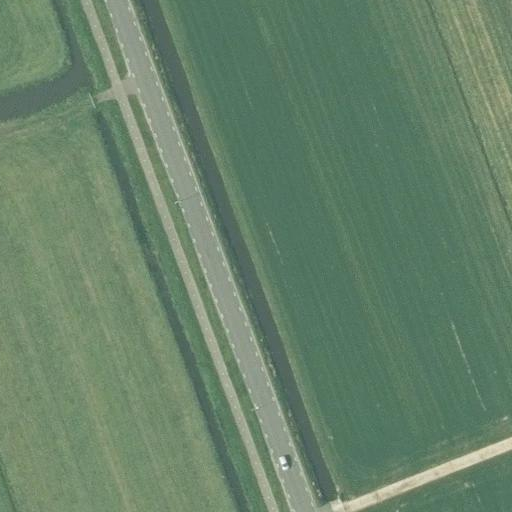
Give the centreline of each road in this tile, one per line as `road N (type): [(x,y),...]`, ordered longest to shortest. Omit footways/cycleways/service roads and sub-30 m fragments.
road 1 (tertiary): [(303,511),(114,0)]
road 2 (track): [(344,511),(511,443)]
